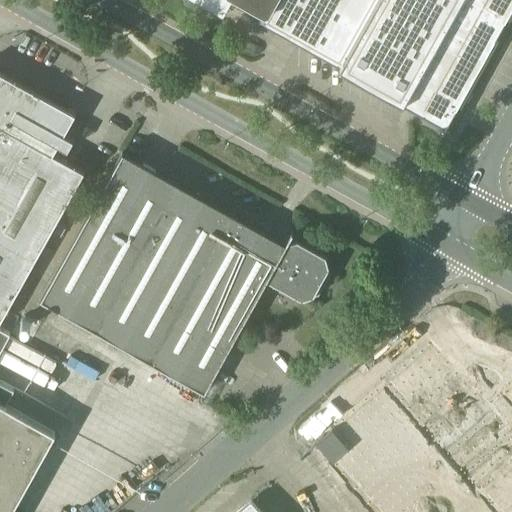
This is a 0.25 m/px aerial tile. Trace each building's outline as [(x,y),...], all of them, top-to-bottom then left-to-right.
[(206,0),(222,9),(226,0),(206,0)] [(511,0),(244,0),(262,10),(257,19),(445,124),(511,3),(511,0)] [(0,511),(9,511),(56,431),(6,402),(14,387),(0,379),(0,348),(11,329),(0,323),(0,319),(85,169),(53,151),(58,142),(69,148),(76,136),(64,130),(65,128),(70,130),(74,123),(69,121),(74,112),(67,109),(0,71),(0,511)] [(287,241),(124,149),(42,297),(206,389),(268,276),(304,296),(314,293),(330,265),(327,254),(298,237),(287,241)] [(511,511),(511,384),(489,372),(469,388),(432,343),(317,442),(377,511),(511,511)] [(263,511),(252,499),(236,511),(263,511)]
